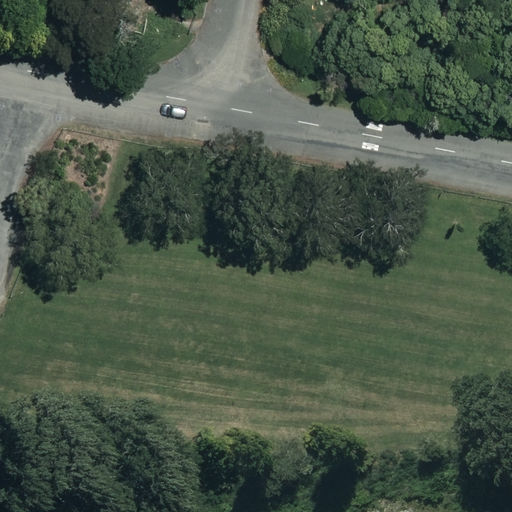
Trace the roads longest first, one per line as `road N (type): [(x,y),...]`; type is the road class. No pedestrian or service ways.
road 1 (unclassified): [(511,162),(215,105)]
road 2 (unclassified): [(215,105),(0,65)]
